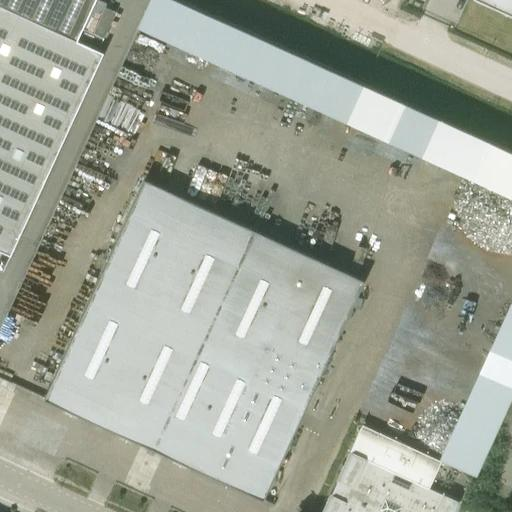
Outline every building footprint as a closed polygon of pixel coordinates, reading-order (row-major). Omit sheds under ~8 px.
[(0,0),(0,3),(78,40),(96,0),(0,0)] [(511,0),(483,0),(511,13),(511,0)] [(0,250),(10,255),(103,52),(79,41),(78,40),(0,3),(0,250)] [(44,399),(52,403),(173,458),(264,500),(364,280),(356,277),(345,271),(328,263),(145,179),(44,399)] [(442,494),(429,488),(442,461),(362,424),(337,480),(338,480),(331,494),(330,494),(321,511),(456,511),(461,501),(460,500),(460,502),(444,494),(444,493),(443,492),(442,494)]
